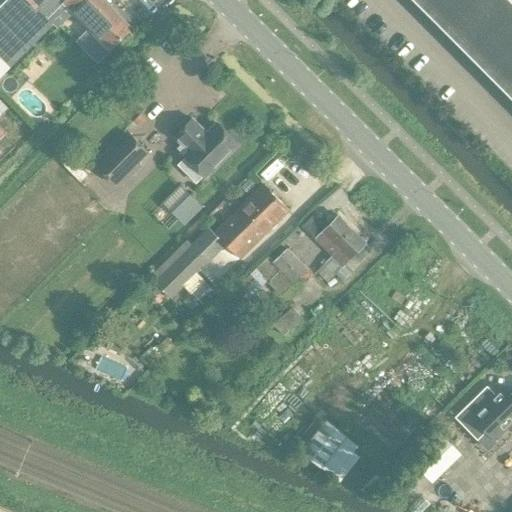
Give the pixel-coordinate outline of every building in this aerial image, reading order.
[(5,0),(0,5),(0,76),(52,25),(57,29),(73,13),(86,0),(102,0),(108,6),(109,6),(109,5),(114,0),(5,0)] [(132,29),(109,6),(108,6),(102,0),(86,0),(73,13),(110,50),(132,29)] [(511,0),(413,0),(511,99),(511,0)] [(192,119),(173,138),(180,145),(175,150),(182,156),(184,158),(177,165),(196,184),(203,177),(205,179),(239,146),(216,124),(206,134),(192,119)] [(129,134),(97,167),(115,185),(147,153),(129,134)] [(48,180),(0,228),(0,256),(28,285),(91,223),(48,180)] [(167,273),(157,284),(168,296),(179,285),(224,241),(241,258),(289,210),(264,184),(214,234),(211,231),(167,273)] [(313,215),(303,225),(316,238),(315,239),(329,252),(352,229),(338,216),(326,228),(313,215)] [(361,247),(365,243),(352,229),(329,252),(332,255),(316,271),(327,282),(335,274),(342,281),(369,255),(361,247)] [(274,262),(295,284),(308,269),(288,248),(274,262)] [(282,296),(295,284),(274,262),(268,256),(236,288),(248,300),(267,281),(282,296)] [(291,307),(288,310),(272,325),(284,338),(303,319),(291,307)] [(481,392),(455,417),(477,440),(485,432),(493,441),(495,438),(511,422),(511,396),(504,388),(496,396),(490,401),(481,392)]
